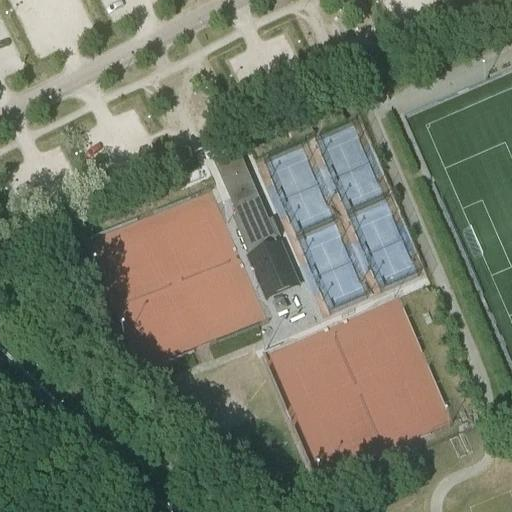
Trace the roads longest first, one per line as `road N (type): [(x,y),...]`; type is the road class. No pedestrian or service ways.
road 1 (unclassified): [(0,117),(239,0)]
road 2 (primary): [(170,511),(0,347)]
